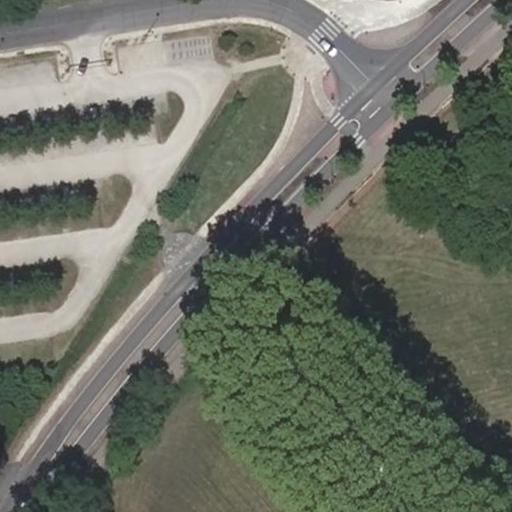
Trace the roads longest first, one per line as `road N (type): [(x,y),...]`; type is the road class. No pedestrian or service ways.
road 1 (primary): [(374,86),(83,412),(21,511)]
road 2 (primary): [(27,511),(221,281),(393,104)]
road 3 (residential): [(0,33),(215,0)]
road 4 (residential): [(224,0),(273,5),(324,35),(374,86)]
road 5 (primary): [(393,104),(510,0)]
road 6 (primary): [(471,0),(374,86)]
